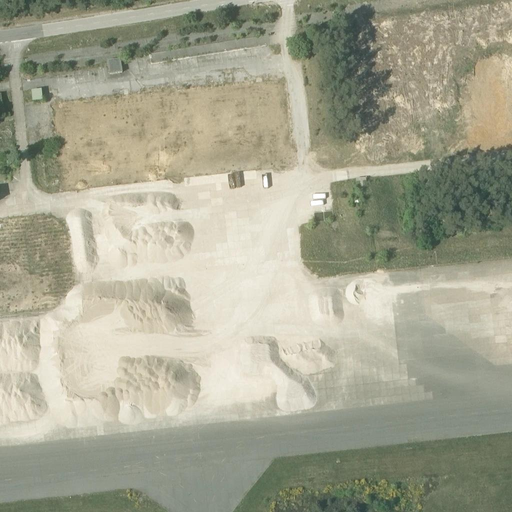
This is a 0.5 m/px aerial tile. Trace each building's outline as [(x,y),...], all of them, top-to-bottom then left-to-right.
[(494,87),(498,139),(511,138),(511,53),(496,55),(499,86),(494,87)] [(107,63),(109,76),(122,74),(120,61),(107,63)] [(32,93),(33,102),(42,101),(41,92),(32,93)] [(462,134),(473,134),(472,105),(461,105),(462,134)] [(455,152),(474,152),(474,136),(454,137),(455,152)] [(310,150),(310,161),(333,159),(332,149),(310,150)]
